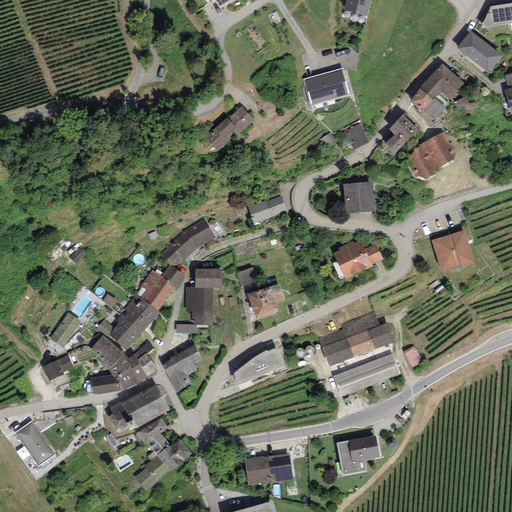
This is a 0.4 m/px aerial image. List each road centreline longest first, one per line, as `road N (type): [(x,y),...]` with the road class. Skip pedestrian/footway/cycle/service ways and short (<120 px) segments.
road 1 (residential): [(397,235),(310,218),(302,188),(362,156),(478,10)]
road 2 (tertiary): [(511,340),(357,421),(223,446),(204,439),(200,427)]
road 3 (residential): [(266,0),(220,31),(229,80),(209,108),(10,120)]
road 4 (tertiary): [(200,427),(208,392),(229,360),(394,276),(405,259),(397,235)]
road 5 (residential): [(161,378),(161,354),(202,255),(276,229)]
road 6 (residential): [(39,407),(119,396),(161,378)]
road 7 (unclassified): [(397,235),(419,218),(511,185)]
